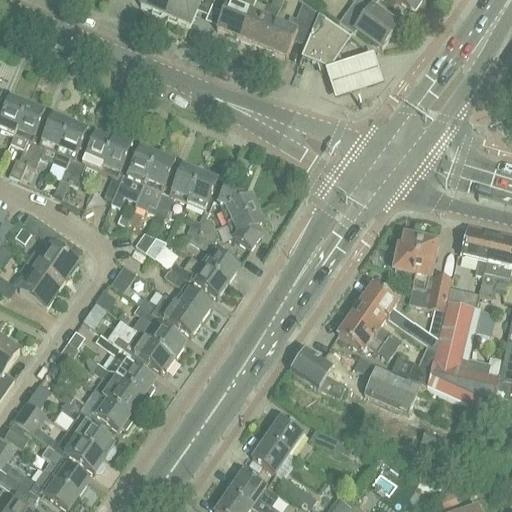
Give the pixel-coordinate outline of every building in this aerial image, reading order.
[(165,20),(173,0),(144,0),(141,9),(165,20)] [(190,30),(199,10),(210,14),(215,0),(173,0),(165,20),(190,30)] [(255,8),(235,0),(229,0),(230,0),(216,32),(240,42),(255,8)] [(263,52),(275,25),(285,2),(279,0),(274,0),(269,14),(255,8),(240,42),(263,52)] [(377,0),(353,0),(357,2),(351,10),(353,12),(342,27),(340,26),(339,27),(354,38),(357,34),(382,52),(398,29),(372,11),(380,1),(377,0)] [(377,0),(380,1),(382,3),(384,0),(391,0),(410,13),(411,11),(415,13),(422,3),(418,0),(377,0)] [(287,62),(295,43),(304,47),(317,16),(303,7),(297,23),(291,20),(286,30),(275,25),(263,52),(287,62)] [(330,72),(351,42),(319,20),(302,60),(330,72)] [(376,66),(326,82),(336,113),(386,97),(376,66)] [(0,132),(1,133),(15,139),(29,105),(14,99),(13,103),(10,101),(0,123),(0,132)] [(36,148),(32,147),(45,116),(42,115),(43,111),(29,105),(15,139),(11,148),(24,154),(19,164),(16,163),(9,180),(20,184),(27,169),(33,155),(36,148)] [(58,157),(71,123),(57,117),(56,121),(52,119),(40,150),(36,148),(33,155),(27,169),(35,172),(40,161),(53,167),(58,157)] [(69,186),(78,165),(75,164),(80,153),(88,134),(84,133),(86,129),(71,123),(58,157),(53,167),(65,171),(61,183),(69,186)] [(100,175),(115,141),(100,135),(98,139),(95,137),(82,167),(78,165),(69,186),(78,190),(83,179),(96,184),(100,175)] [(123,180),(120,178),(132,149),(115,141),(100,175),(114,181),(105,201),(113,205),(119,191),(123,180)] [(138,205),(157,159),(139,152),(127,181),(123,180),(119,191),(113,205),(111,208),(120,212),(125,200),(138,205)] [(165,198),(162,197),(175,167),(157,159),(138,205),(136,210),(157,219),(162,205),(165,198)] [(187,207),(199,177),(182,170),(169,200),(165,198),(162,205),(157,219),(165,222),(174,202),(187,207)] [(187,207),(205,215),(217,185),(199,177),(187,207)] [(54,200),(62,204),(62,203),(69,186),(61,183),(54,200)] [(228,228),(258,214),(251,200),(244,203),(241,195),(226,188),(218,207),(228,228)] [(8,218),(0,211),(0,226),(1,228),(8,218)] [(257,232),(264,229),(258,214),(228,228),(234,243),(251,255),(261,240),(257,232)] [(29,219),(22,229),(22,230),(48,247),(55,237),(29,219)] [(0,252),(15,231),(4,224),(0,229),(0,252)] [(199,237),(203,228),(194,224),(188,237),(193,239),(199,237)] [(199,237),(215,232),(212,227),(205,224),(203,228),(199,237)] [(199,237),(205,241),(214,248),(219,241),(215,232),(199,237)] [(488,267),(494,237),(469,232),(465,251),(462,261),(478,265),(475,278),(483,280),(484,280),(487,266),(488,267)] [(199,250),(205,241),(199,237),(193,239),(189,244),(199,250)] [(509,290),(511,277),(511,241),(494,237),(488,267),(487,266),(484,280),(483,280),(479,298),(492,301),(495,287),(509,290)] [(429,279),(432,266),(436,246),(409,241),(404,244),(402,252),(400,251),(394,274),(415,278),(408,309),(434,315),(442,316),(443,317),(450,284),(429,279)] [(35,272),(62,291),(78,267),(51,249),(42,262),(33,256),(26,266),(35,272)] [(201,268),(228,287),(239,271),(212,252),(201,268)] [(228,287),(201,268),(191,261),(184,273),(175,267),(170,274),(188,287),(190,284),(217,303),(228,287)] [(62,291),(35,272),(26,266),(19,276),(28,282),(19,295),(46,314),(62,291)] [(124,270),(115,283),(127,292),(136,279),(124,270)] [(186,290),(188,287),(170,274),(165,281),(183,293),(175,305),(174,306),(201,325),(212,309),(186,290)] [(0,281),(0,296),(9,303),(16,292),(0,281)] [(414,328),(413,328),(393,313),(398,306),(373,289),(361,305),(386,323),(433,356),(442,316),(434,315),(428,338),(414,328)] [(112,306),(101,299),(95,307),(104,313),(109,316),(114,308),(112,306)] [(174,306),(175,305),(165,299),(157,311),(145,302),(140,310),(161,325),(164,322),(190,341),(201,325),(174,306)] [(380,332),(386,323),(361,305),(349,322),(374,340),(374,341),(394,355),(401,346),(380,332)] [(495,398),(502,366),(490,363),(488,371),(467,366),(468,363),(480,313),(447,306),(436,356),(427,392),(491,420),(495,398)] [(103,313),(95,307),(82,325),(91,331),(103,313)] [(161,325),(140,310),(139,309),(134,317),(142,323),(134,334),(137,336),(175,363),(186,347),(167,334),(169,330),(161,325)] [(388,364),(394,355),(374,341),(374,340),(349,322),(338,339),(363,356),(368,350),(388,364)] [(118,341),(113,348),(131,361),(134,357),(161,376),(163,373),(166,376),(175,363),(137,336),(129,348),(118,341)] [(76,337),(69,347),(77,352),(84,342),(76,337)] [(0,404),(14,384),(4,377),(19,355),(0,341),(0,381),(0,404)] [(61,373),(64,374),(78,353),(77,352),(69,347),(54,367),(61,373)] [(502,366),(495,398),(509,401),(511,387),(511,348),(507,347),(502,366)] [(128,366),(131,361),(113,348),(108,355),(120,363),(110,377),(117,381),(144,400),(144,399),(148,402),(155,392),(151,389),(155,384),(128,366)] [(418,369),(430,376),(435,358),(426,352),(418,369)] [(302,356),(297,363),(298,367),(292,376),(318,393),(339,403),(345,391),(326,382),(332,372),(307,354),(305,356),(302,356)] [(420,390),(407,385),(378,372),(379,369),(361,362),(356,374),(373,381),(365,398),(408,417),(420,390)] [(54,367),(48,376),(55,382),(61,373),(54,367)] [(117,381),(110,377),(98,368),(93,376),(105,385),(97,396),(103,401),(130,420),(133,415),(137,417),(143,408),(140,405),(144,400),(117,381)] [(427,391),(430,376),(418,369),(411,384),(427,391)] [(495,398),(491,420),(504,426),(509,401),(495,398)] [(129,421),(130,420),(103,401),(92,417),(119,436),(122,431),(126,433),(132,423),(129,421)] [(70,409),(82,418),(87,410),(75,402),(70,409)] [(27,407),(13,426),(33,440),(46,421),(27,407)] [(101,431),(82,418),(70,409),(65,416),(76,424),(67,435),(75,441),(105,462),(106,461),(111,462),(115,455),(114,450),(114,449),(111,447),(113,444),(99,434),(101,431)] [(269,444),(291,461),(306,441),(284,424),(269,444)] [(14,428),(5,440),(22,452),(26,446),(30,449),(35,442),(31,439),(31,440),(14,428)] [(314,434),(308,445),(340,459),(345,448),(316,435),(314,434)] [(105,462),(75,441),(67,435),(59,447),(55,445),(50,452),(72,467),(74,469),(76,465),(94,478),(96,475),(101,475),(106,468),(104,463),(105,462)] [(426,435),(421,447),(462,465),(468,454),(426,435)] [(474,441),(470,447),(478,453),(483,447),(474,441)] [(277,480),(291,461),(269,444),(255,464),(277,480)] [(14,455),(0,445),(0,473),(1,474),(14,455)] [(70,470),(72,467),(50,452),(43,462),(50,467),(44,476),(79,500),(90,484),(70,470)] [(39,501),(20,487),(0,474),(0,489),(17,501),(8,511),(33,511),(32,511),(34,508),(39,501)] [(70,511),(79,500),(44,476),(35,487),(25,480),(20,487),(39,501),(41,497),(61,511),(70,511)] [(230,497),(250,511),(276,511),(273,509),(278,503),(266,495),(267,494),(245,477),(230,497)] [(279,492),(306,511),(311,511),(314,508),(284,486),(279,492)] [(447,497),(451,508),(461,505),(457,494),(447,497)] [(250,511),(230,497),(219,511),(250,511)] [(442,511),(451,508),(447,497),(438,500),(442,511)]
